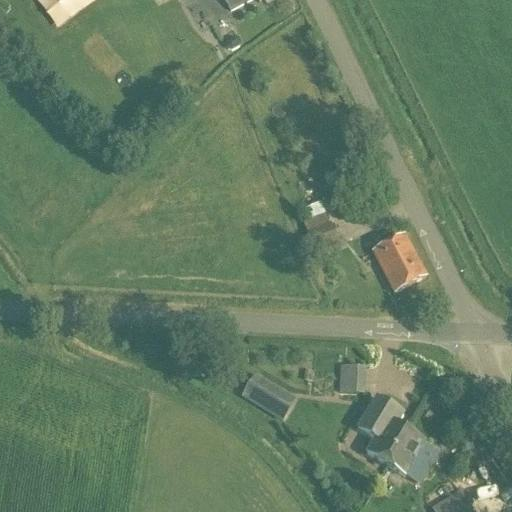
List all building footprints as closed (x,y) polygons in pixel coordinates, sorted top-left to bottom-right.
[(259,4),(266,0),(224,0),(233,14),(257,1),(259,4)] [(339,218),(357,210),(349,191),(331,199),(339,218)] [(304,219),(323,214),(319,201),(301,206),(304,219)] [(328,226),(324,217),(303,225),(315,256),(339,247),(331,225),(328,226)] [(428,280),(405,238),(373,256),(396,298),(428,280)] [(243,399),(270,416),(282,397),(255,380),(243,399)] [(404,440),(407,435),(397,429),(403,417),(376,401),(357,432),(376,443),(367,457),(387,469),(399,449),(395,447),(401,438),(404,440)] [(399,449),(387,469),(406,480),(426,447),(407,435),(404,440),(401,438),(395,447),(399,449)] [(329,474),(350,492),(367,473),(346,455),(329,474)] [(469,511),(459,495),(432,511),(469,511)]
